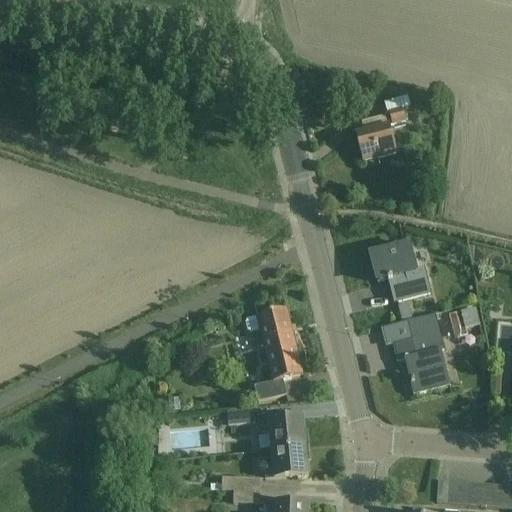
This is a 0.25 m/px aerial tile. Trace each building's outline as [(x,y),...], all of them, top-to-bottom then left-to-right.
[(402,87),(380,92),(382,102),(404,98),(402,87)] [(392,127),(404,124),(401,112),(389,115),(392,127)] [(363,164),(395,156),(388,129),(356,137),(363,164)] [(395,300),(428,292),(423,272),(414,274),(408,248),(370,257),(376,284),(387,281),(387,284),(391,283),(395,300)] [(408,305),(398,308),(402,325),(407,324),(413,322),(408,305)] [(466,331),(479,329),(475,310),(449,317),(455,340),(467,337),(466,331)] [(272,384),(254,388),(258,405),(285,398),(282,383),(302,378),(286,312),(256,319),(272,384)] [(414,397),(449,389),(440,353),(443,353),(435,318),(407,325),(412,343),(392,347),(396,365),(406,362),(414,397)] [(228,429),(254,426),(253,413),(227,416),(228,429)] [(271,454),(305,450),(302,420),(259,425),(260,436),(269,435),(271,454)] [(307,478),(305,450),(271,454),(273,470),(264,471),(265,482),(307,478)] [(221,480),(221,493),(233,494),(260,495),(260,482),(221,480)] [(436,506),(447,506),(449,485),(438,484),(436,506)] [(447,506),(458,507),(460,486),(449,485),(447,506)] [(458,507),(469,508),(471,487),(460,486),(458,507)] [(469,508),(480,509),(481,488),(471,487),(469,508)] [(480,509),(490,510),(492,489),(481,488),(480,509)] [(490,510),(501,511),(503,490),(492,489),(490,510)] [(501,511),(511,511),(511,490),(503,490),(501,511)] [(233,494),(233,506),(259,507),(260,495),(233,494)]
